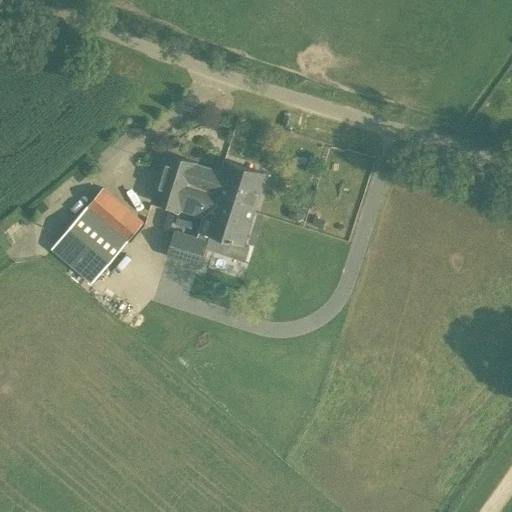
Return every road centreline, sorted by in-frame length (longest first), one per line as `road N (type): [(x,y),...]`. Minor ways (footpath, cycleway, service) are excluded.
road 1 (track): [(6,254),(125,153),(151,221),(153,253),(186,296),(257,330),(304,321),(336,300),(352,268),(391,127)]
road 2 (unclassified): [(30,0),(176,57),(511,164)]
road 3 (track): [(125,153),(226,73)]
